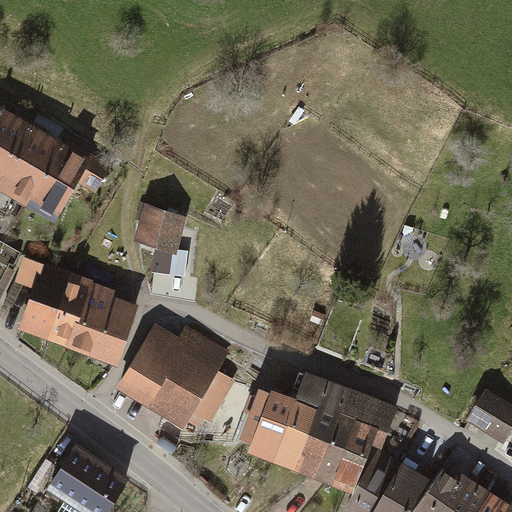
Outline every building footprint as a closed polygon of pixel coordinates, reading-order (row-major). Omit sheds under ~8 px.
[(0,110),(0,178),(33,122),(3,105),(0,110)] [(0,188),(25,203),(63,139),(33,122),(0,178),(0,188)] [(85,152),(63,139),(25,203),(55,221),(77,182),(95,192),(112,164),(87,149),(85,152)] [(145,202),(134,239),(177,251),(188,215),(145,202)] [(47,339),(72,270),(42,259),(42,261),(23,255),(15,280),(33,286),(18,329),(47,339)] [(81,315),(93,280),(94,278),(72,270),(47,339),(66,345),(77,313),(81,315)] [(66,345),(93,355),(115,294),(117,288),(93,280),(81,315),(77,313),(66,345)] [(139,303),(115,294),(93,355),(118,364),(139,303)] [(325,314),(314,309),(309,320),(320,325),(325,314)] [(217,369),(229,350),(186,324),(178,336),(154,321),(114,387),(182,427),(186,420),(197,426),(202,418),(209,422),(235,380),(217,369)] [(311,475),(346,385),(304,369),(294,396),(315,404),(290,467),(311,475)] [(244,449),(269,459),(294,396),(268,386),(267,389),(256,385),(236,435),(247,440),(244,449)] [(329,482),(365,393),(346,385),(311,475),(329,482)] [(483,431),(504,399),(485,387),(465,419),(483,431)] [(396,405),(365,393),(329,482),(350,491),(369,442),(380,446),(396,405)] [(315,404),(294,396),(269,459),(290,467),(315,404)] [(511,427),(511,403),(504,399),(483,431),(503,443),(511,427)] [(106,511),(130,475),(76,441),(46,487),(85,511),(106,511)] [(345,511),(368,511),(400,460),(378,447),(341,509),(345,511)] [(400,459),(400,460),(368,511),(406,511),(428,475),(400,459)] [(441,511),(468,475),(447,460),(410,511),(441,511)] [(473,511),(490,490),(468,475),(441,511),(473,511)] [(511,511),(511,505),(490,490),(473,511),(511,511)] [(51,511),(37,503),(31,511),(51,511)]
